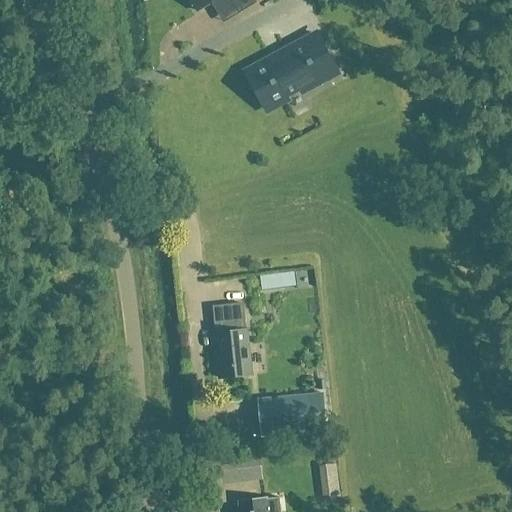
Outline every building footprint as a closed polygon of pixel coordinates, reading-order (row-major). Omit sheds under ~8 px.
[(189,0),(197,12),(216,0),(230,0),(239,14),(257,4),(254,0),(189,0)] [(336,75),(332,66),(315,35),(280,53),(271,58),(247,71),(269,111),(289,100),(287,96),(299,89),(302,94),(323,82),(336,75)] [(245,331),(243,312),(224,314),(226,333),(215,334),(220,379),(251,376),(246,331),(245,331)] [(323,396),(258,403),(262,440),(326,434),(323,396)] [(320,466),(321,477),(336,475),(335,464),(320,466)] [(240,503),(241,511),(281,511),(280,499),(240,503)]
